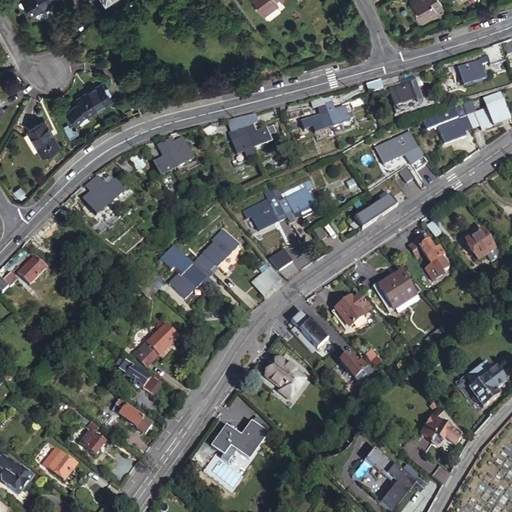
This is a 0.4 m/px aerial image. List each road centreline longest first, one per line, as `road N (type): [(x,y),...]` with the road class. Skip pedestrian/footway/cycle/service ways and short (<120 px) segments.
road 1 (tertiary): [(511,141),(284,297),(253,327),(125,511)]
road 2 (tertiary): [(19,233),(80,169),(125,138),(386,64)]
road 3 (tertiary): [(386,64),(511,24)]
road 4 (residential): [(511,407),(467,456),(437,511)]
